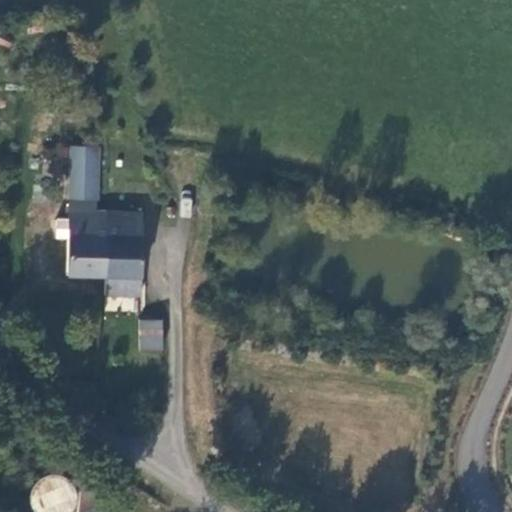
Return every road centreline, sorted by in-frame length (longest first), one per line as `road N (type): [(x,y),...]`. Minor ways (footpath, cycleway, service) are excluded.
road 1 (unknown): [(188,486),(156,94)]
road 2 (unclassified): [(226,511),(0,375)]
